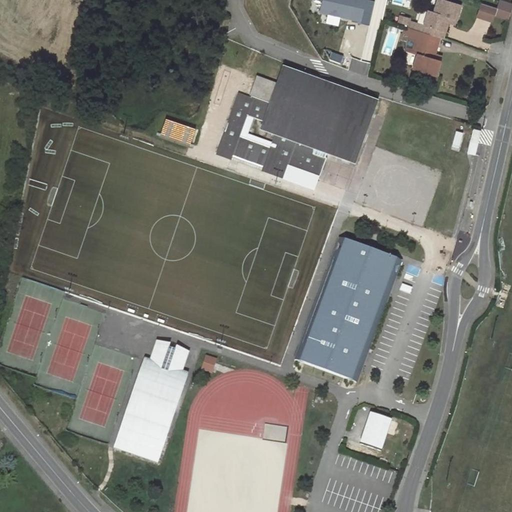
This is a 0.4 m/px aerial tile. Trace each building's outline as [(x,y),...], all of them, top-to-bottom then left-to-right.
[(366,0),(319,0),(317,14),(325,15),(324,23),(337,25),(338,18),(368,24),(372,1),(366,0)] [(418,54),(414,68),(435,75),(439,61),(432,59),(439,37),(442,38),(449,18),(456,19),(460,5),(443,0),(437,0),(434,12),(428,11),(424,25),(411,21),(409,28),(406,27),(404,34),(410,37),(406,50),(413,52),(412,53),(418,54)] [(496,6),(481,2),(477,15),(491,20),(496,6)] [(240,156),(284,173),(288,164),(320,176),(326,159),(325,158),(326,155),(327,153),(343,159),(356,163),(377,103),(365,98),(294,73),(283,68),(270,105),(269,107),(238,95),(219,148),(233,154),(241,132),(247,115),(264,121),(261,128),(276,134),(272,143),(277,145),(276,149),(247,138),(240,156)] [(295,71),(294,73),(365,98),(365,97),(295,71)] [(239,93),(238,95),(269,107),(270,105),(239,93)] [(164,134),(165,127),(168,128),(166,135),(188,141),(192,128),(164,121),(160,133),(164,134)] [(479,131),(473,130),(467,153),(475,156),(479,140),(477,139),(479,131)] [(241,132),(233,154),(240,156),(247,138),(276,149),(277,145),(272,143),(241,132)] [(327,153),(326,155),(343,161),(343,159),(327,153)] [(340,239),(339,238),(294,360),(355,383),(401,262),(340,239)] [(113,445),(157,460),(187,373),(180,371),(185,355),(174,348),(173,351),(167,349),(168,346),(156,345),(150,361),(143,358),(113,445)] [(204,355),(199,369),(210,373),(215,359),(204,355)] [(370,413),(365,427),(370,429),(374,417),(388,422),(389,420),(370,413)] [(388,422),(374,417),(370,429),(365,427),(359,444),(378,451),(388,422)] [(157,460),(113,445),(112,447),(157,462),(157,460)]
